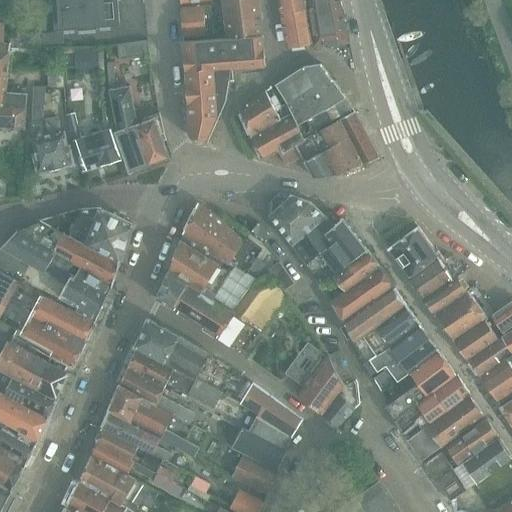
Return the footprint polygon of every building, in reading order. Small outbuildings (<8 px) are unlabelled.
[(120,26),(118,1),(117,0),(51,0),(54,31),(64,31),(77,30),(78,31),(97,29),(97,28),(120,26)] [(223,0),(225,16),(226,16),(226,17),(230,17),(230,20),(261,18),(260,10),(258,0),(223,0)] [(308,19),(313,43),(314,43),(314,48),(348,42),(342,1),(341,0),(305,0),(305,1),(306,6),(308,19)] [(290,47),(313,43),(308,19),(306,6),(305,1),(280,5),(286,43),(290,47)] [(212,21),(216,21),(215,12),(212,13),(211,6),(181,8),(183,37),(198,35),(213,35),(212,21)] [(225,16),(227,38),(263,33),(261,18),(230,20),(230,17),(226,17),(226,16),(225,16)] [(0,42),(11,43),(11,39),(3,39),(4,22),(0,21),(0,42)] [(43,44),(65,43),(64,31),(54,31),(48,32),(42,32),(43,44)] [(263,33),(227,38),(228,39),(184,42),(190,135),(190,137),(208,142),(209,141),(208,141),(226,101),(229,83),(243,85),(245,74),(263,73),(262,67),(266,66),(263,36),(263,33)] [(118,45),(120,59),(150,55),(148,41),(118,45)] [(0,42),(0,69),(10,70),(11,43),(0,42)] [(99,48),(75,49),(75,61),(99,61),(99,48)] [(56,51),(46,55),(51,66),(61,62),(56,51)] [(74,76),(75,86),(99,85),(98,62),(67,63),(68,76),(74,76)] [(108,65),(110,88),(117,133),(131,173),(169,159),(161,136),(165,135),(158,116),(144,121),(142,127),(137,128),(131,88),(116,90),(114,64),(108,65)] [(291,113),(294,119),(341,92),(321,64),(303,67),(276,85),(291,113)] [(47,87),(64,87),(63,67),(46,67),(47,87)] [(0,88),(9,89),(10,70),(0,69),(0,88)] [(0,126),(27,128),(27,125),(28,107),(27,107),(27,94),(8,93),(9,89),(0,88),(0,126)] [(250,136),(251,136),(281,119),(266,91),(240,111),(252,135),(250,136)] [(294,119),(298,125),(307,119),(314,131),(352,109),(346,99),(341,92),(294,119)] [(32,105),(30,139),(31,139),(32,139),(36,154),(33,154),(38,173),(75,165),(71,145),(68,146),(65,132),(62,132),(58,116),(44,119),(41,105),(32,105)] [(355,111),(339,120),(348,134),(346,134),(352,145),(354,144),(365,163),(381,156),(355,111)] [(87,136),(80,138),(75,112),(64,115),(66,122),(82,172),(86,170),(102,165),(102,166),(121,160),(111,128),(96,133),(94,126),(85,129),(87,136)] [(286,165),(301,156),(295,145),(309,137),(305,131),(302,133),(298,125),(294,119),(291,113),(281,119),(251,136),(264,159),(278,151),(286,165)] [(339,120),(318,132),(337,175),(339,175),(365,163),(354,144),(352,145),(346,134),(348,134),(339,120)] [(295,145),(301,156),(314,178),(337,175),(318,132),(309,137),(295,145)] [(269,215),(292,246),(326,218),(312,201),(292,193),(276,194),(270,200),(269,215)] [(182,234),(229,265),(230,262),(235,265),(247,273),(250,268),(256,259),(263,248),(246,237),(245,239),(213,212),(200,204),(195,205),(182,234)] [(42,221),(40,221),(51,227),(62,233),(62,234),(120,265),(134,224),(101,208),(82,209),(42,221)] [(328,263),(336,273),(365,251),(343,223),(336,229),(326,218),(292,246),(306,263),(304,264),(312,274),(328,263)] [(40,221),(17,231),(75,264),(77,265),(81,267),(113,285),(120,265),(62,234),(62,233),(51,227),(40,221)] [(251,232),(263,242),(270,233),(258,224),(251,232)] [(389,249),(410,277),(440,256),(440,255),(438,252),(436,253),(418,228),(389,249)] [(75,264),(17,231),(1,248),(67,284),(60,297),(74,305),(72,309),(96,321),(113,285),(81,267),(75,277),(72,275),(69,273),(75,264)] [(181,240),(175,256),(220,286),(224,281),(213,273),(218,265),(181,240)] [(333,275),(344,291),(378,267),(367,250),(365,251),(336,273),(333,275)] [(175,256),(169,271),(211,300),(220,286),(175,256)] [(424,300),(454,279),(440,260),(442,259),(440,256),(410,277),(408,278),(423,301),(424,300)] [(256,259),(250,268),(259,273),(265,265),(256,259)] [(268,269),(284,290),(294,283),(279,261),(268,269)] [(256,279),(247,273),(235,265),(224,281),(220,286),(211,300),(232,314),(248,289),(256,279)] [(342,320),(342,321),(392,289),(388,283),(390,283),(378,267),(344,291),(331,300),(339,315),(336,317),(339,321),(342,320)] [(211,300),(169,271),(168,270),(156,298),(250,361),(255,353),(249,349),(260,332),(257,329),(262,322),(253,316),(263,300),(278,289),(268,275),(248,289),(232,314),(211,300)] [(16,281),(0,271),(0,305),(2,307),(16,281)] [(424,300),(433,313),(468,291),(458,277),(454,279),(424,300)] [(342,321),(354,343),(405,306),(392,289),(342,321)] [(454,342),(484,320),(487,318),(468,291),(433,313),(454,342)] [(54,351),(52,355),(52,356),(54,357),(72,367),(95,322),(42,295),(22,334),(54,351)] [(511,300),(491,316),(504,334),(511,328),(511,300)] [(294,321),(298,309),(285,305),(280,316),(294,321)] [(354,343),(365,363),(419,325),(405,306),(354,343)] [(149,319),(137,347),(196,379),(188,394),(205,403),(214,408),(222,393),(204,383),(207,377),(199,373),(210,353),(149,319)] [(484,320),(454,342),(466,359),(496,337),(484,320)] [(282,351),(289,328),(268,322),(261,346),(282,351)] [(381,392),(410,371),(438,351),(419,325),(365,363),(370,373),(385,364),(387,367),(372,378),(381,392)] [(511,328),(504,334),(500,337),(511,352),(511,328)] [(0,367),(57,399),(69,372),(35,355),(38,347),(14,335),(12,341),(10,340),(0,357),(0,367)] [(468,361),(480,377),(511,354),(511,352),(500,337),(468,361)] [(303,387),(327,354),(309,340),(284,372),(303,387)] [(127,368),(164,388),(170,391),(173,386),(188,394),(196,379),(137,347),(127,368)] [(298,395),(321,415),(342,386),(355,380),(340,350),(328,356),(327,354),(303,387),(298,395)] [(395,419),(394,419),(456,376),(438,351),(410,371),(418,383),(386,406),(395,419)] [(511,354),(480,377),(500,405),(511,395),(511,366),(509,362),(511,359),(511,354)] [(0,391),(49,418),(57,399),(0,367),(0,391)] [(127,368),(120,386),(188,422),(194,413),(164,398),(162,402),(158,400),(164,388),(127,368)] [(423,428),(426,426),(469,395),(456,376),(394,419),(402,432),(417,420),(423,428)] [(342,386),(321,415),(336,429),(358,404),(358,400),(358,384),(355,380),(342,386)] [(240,405),(256,416),(293,437),(302,419),(252,383),(240,405)] [(120,386),(109,409),(147,430),(161,438),(160,439),(191,456),(194,450),(184,445),(186,440),(166,429),(172,417),(187,423),(188,422),(120,386)] [(19,433),(36,443),(37,442),(39,443),(49,418),(0,391),(0,418),(20,431),(19,433)] [(469,395),(426,426),(441,447),(484,414),(469,395)] [(511,400),(502,407),(511,423),(511,400)] [(109,409),(102,426),(138,446),(164,459),(166,461),(169,455),(170,453),(157,447),(160,439),(161,438),(147,430),(109,409)] [(257,417),(248,431),(285,451),(293,437),(256,416),(257,417)] [(0,482),(13,491),(25,467),(33,450),(36,443),(19,433),(20,431),(0,418),(0,482)] [(446,447),(459,465),(498,437),(486,419),(446,447)] [(96,439),(97,439),(171,479),(172,479),(174,474),(160,466),(162,461),(164,459),(138,446),(102,426),(96,439)] [(423,428),(407,441),(421,461),(437,450),(441,447),(426,426),(423,428)] [(232,447),(243,453),(278,470),(287,451),(285,451),(248,431),(241,428),(232,447)] [(97,439),(90,454),(128,473),(144,482),(147,477),(153,480),(152,482),(178,496),(183,488),(170,481),(171,479),(97,439)] [(477,484),(496,470),(511,458),(507,449),(500,439),(464,465),(477,484)] [(422,464),(436,483),(450,475),(448,473),(453,469),(440,451),(422,464)] [(278,470),(243,453),(232,476),(268,493),(279,471),(278,470)] [(81,475),(78,481),(132,511),(136,504),(132,503),(142,485),(144,482),(128,473),(91,454),(81,475)] [(450,475),(436,483),(450,501),(462,492),(450,475)] [(194,478),(190,486),(205,494),(209,486),(194,478)] [(66,504),(65,507),(73,511),(133,511),(132,511),(78,481),(68,501),(80,508),(79,510),(66,504)] [(378,481),(355,498),(363,509),(386,493),(378,481)] [(0,511),(2,511),(13,491),(0,482),(0,511)] [(190,486),(188,491),(209,502),(211,497),(205,494),(190,486)] [(232,508),(232,509),(237,511),(260,511),(266,500),(265,499),(243,488),(232,508)] [(364,511),(383,511),(394,505),(386,493),(363,509),(364,511)] [(364,511),(363,509),(355,498),(335,511),(364,511)] [(511,511),(511,498),(489,511),(511,511)]
